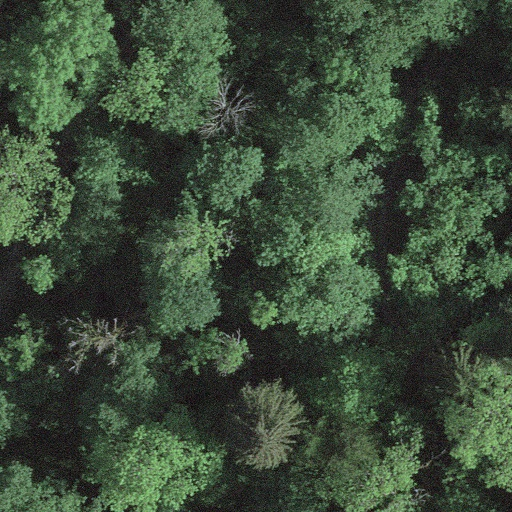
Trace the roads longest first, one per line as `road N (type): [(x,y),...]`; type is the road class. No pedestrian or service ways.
road 1 (track): [(461,0),(396,132),(372,244),(400,330),(511,474)]
road 2 (track): [(145,0),(0,252)]
